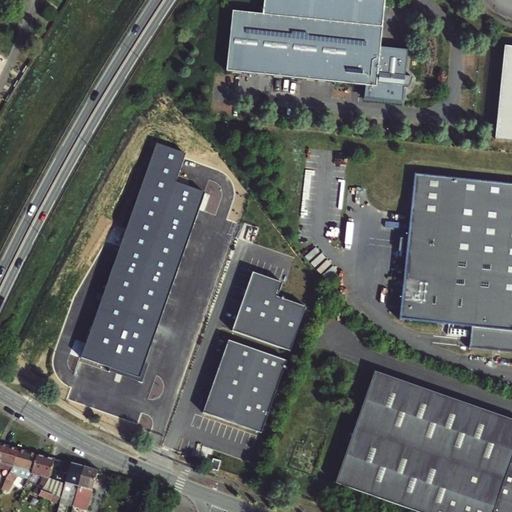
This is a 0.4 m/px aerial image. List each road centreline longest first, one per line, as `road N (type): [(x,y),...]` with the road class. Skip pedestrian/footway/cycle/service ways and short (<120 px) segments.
road 1 (trunk): [(164,0),(0,290)]
road 2 (tertiary): [(215,499),(102,452),(0,392)]
